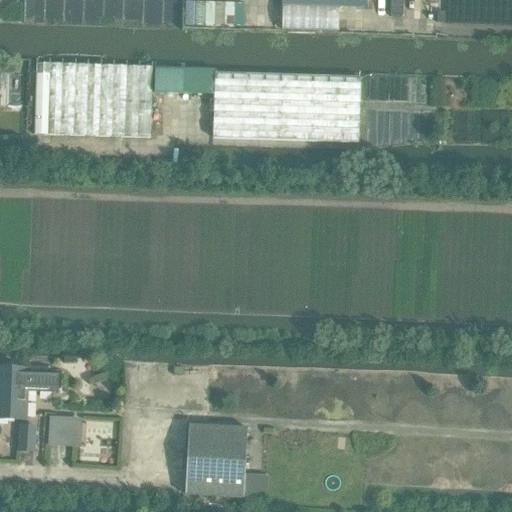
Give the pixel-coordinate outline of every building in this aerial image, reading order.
[(433,21),(433,0),(420,0),(420,20),(433,21)] [(436,24),(445,25),(445,13),(436,13),(436,24)] [(152,68),(36,64),(36,73),(34,135),(150,138),(152,68)] [(214,71),(154,69),(153,94),(214,96),(214,74),(214,71)] [(360,78),(214,74),(214,96),(212,139),(358,144),(360,78)] [(0,422),(24,423),(25,393),(55,394),(56,376),(26,375),(26,372),(0,371),(0,422)] [(186,495),(243,498),(267,499),(268,476),(245,474),(247,429),(190,426),(186,495)] [(18,454),(32,455),(34,430),(19,429),(18,454)]
